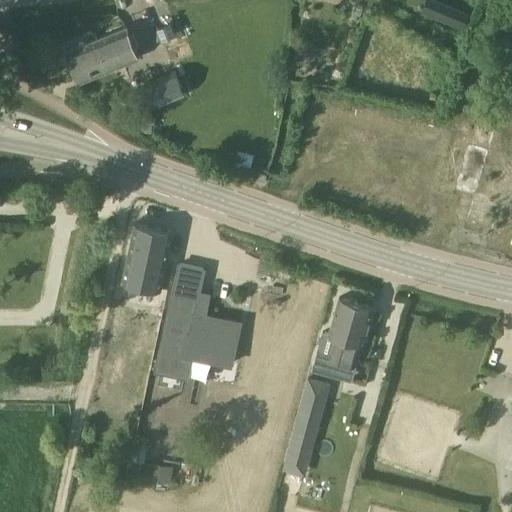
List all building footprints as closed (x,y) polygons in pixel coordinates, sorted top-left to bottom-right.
[(469,13),(458,8),(452,25),(462,30),(469,13)] [(172,22),(156,29),(162,40),(177,34),(172,22)] [(126,27),(66,51),(79,82),(139,57),(126,27)] [(308,45),(302,53),(309,59),(316,52),(308,45)] [(184,94),(175,71),(145,83),(155,106),(184,94)] [(460,232),(489,239),(510,157),(465,146),(453,190),(469,194),(460,232)] [(506,262),(511,263),(511,207),(508,206),(508,226),(501,248),(501,262),(506,262)] [(123,281),(161,289),(173,232),(136,224),(123,281)] [(160,356),(174,359),(174,358),(172,358),(177,334),(208,341),(206,352),(221,356),(229,321),(213,317),(212,323),(193,319),(204,269),(180,264),(165,332),(160,356)] [(318,348),(333,353),(337,354),(336,358),(355,364),(361,342),(363,343),(374,306),(340,296),(329,333),(323,331),(318,348)] [(318,348),(314,361),(312,369),(328,373),(333,353),(318,348)] [(308,375),(282,468),(305,474),(331,381),(308,375)] [(132,462),(131,471),(141,472),(142,464),(132,462)] [(173,466),(148,462),(145,477),(171,482),(173,466)]
